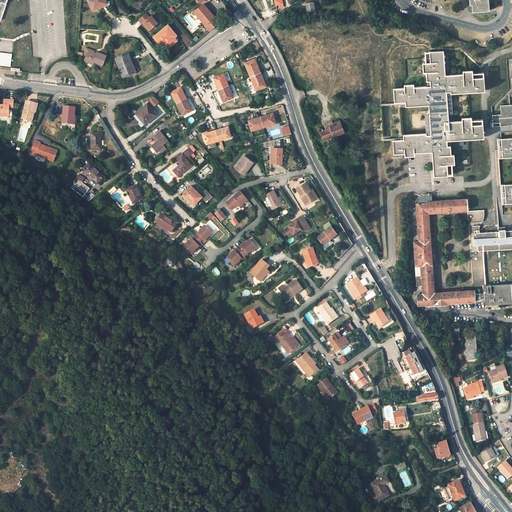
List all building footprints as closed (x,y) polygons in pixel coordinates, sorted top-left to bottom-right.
[(105,0),(87,0),(93,10),(107,3),(105,0)] [(489,10),(488,0),(468,0),(469,4),(471,4),(472,11),(489,10)] [(313,2),(305,4),(308,15),(315,14),(313,2)] [(210,31),(219,23),(203,4),(201,5),(194,12),(210,31)] [(153,14),(151,16),(147,12),(138,19),(149,32),(160,23),(153,14)] [(163,42),(165,45),(167,47),(175,40),(173,37),(171,35),(173,33),(168,26),(154,37),(160,44),(163,42)] [(13,41),(0,39),(0,64),(10,65),(13,41)] [(404,88),(393,89),(394,103),(406,102),(406,107),(428,105),(431,135),(426,136),(426,134),(403,135),(404,140),(393,141),(394,155),(405,154),(405,157),(414,156),(414,153),(432,151),(434,176),(448,175),(447,165),(454,163),(454,154),(451,154),(450,146),(447,146),(447,140),(484,138),(483,124),(472,125),(471,117),(462,118),(462,121),(448,122),(446,92),(451,91),(451,93),(485,91),(484,77),(473,77),(472,70),(462,71),(462,74),(445,75),(443,51),(425,52),(425,62),(422,63),(423,73),(426,72),(427,82),(430,81),(430,86),(414,87),(414,84),(404,85),(404,88)] [(97,52),(97,53),(96,55),(92,54),(88,52),(84,62),(93,65),(94,62),(102,65),(106,56),(97,52)] [(116,58),(122,76),(134,72),(129,60),(131,59),(128,54),(116,58)] [(260,72),(258,66),(256,66),(254,59),(244,63),(250,77),(260,72)] [(492,127),(511,125),(511,62),(511,63),(511,71),(511,104),(500,105),(501,114),(492,115),(492,127)] [(262,80),(263,79),(260,72),(250,77),(255,91),(264,87),(262,80)] [(223,74),(216,77),(219,85),(216,86),(218,90),(228,86),(223,74)] [(218,90),(220,95),(222,94),(225,101),(233,98),(228,86),(218,90)] [(177,104),(187,99),(184,95),(183,96),(179,88),(171,93),(177,104)] [(0,104),(0,115),(9,116),(10,107),(14,108),(15,100),(5,99),(5,105),(0,104)] [(183,115),(191,111),(187,104),(189,103),(187,99),(177,104),(183,115)] [(302,102),(307,117),(314,114),(309,100),(302,102)] [(27,101),(23,119),(33,121),(35,112),(37,112),(39,104),(27,101)] [(135,113),(144,125),(156,115),(148,105),(141,111),(139,110),(135,113)] [(73,124),(74,116),(74,107),(63,106),(62,123),(68,124),(73,124)] [(261,117),(263,127),(276,123),(273,115),(265,117),(265,115),(261,117)] [(261,117),(256,118),(256,120),(249,122),(251,130),(263,127),(261,117)] [(312,130),(319,127),(317,121),(310,124),(312,130)] [(340,121),(333,124),(332,121),(324,124),(325,127),(318,130),(322,141),(327,139),(328,141),(330,141),(339,138),(339,136),(339,134),(344,132),(340,121)] [(282,127),(284,135),(292,134),(290,125),(282,127)] [(231,137),(229,129),(221,131),(221,129),(216,130),(219,140),(231,137)] [(216,130),(212,132),(212,133),(204,135),(207,144),(219,140),(216,130)] [(162,152),(166,149),(165,148),(163,145),(168,140),(160,131),(156,134),(160,139),(151,146),(157,153),(161,150),(162,152)] [(90,134),(91,150),(100,149),(100,133),(90,134)] [(511,183),(500,184),(502,204),(511,203),(511,137),(497,139),(498,159),(511,157),(511,183)] [(53,163),(57,152),(47,149),(47,150),(40,147),(41,144),(35,142),(31,153),(37,155),(36,156),(53,163)] [(271,165),(282,165),(282,149),(271,149),(271,165)] [(173,170),(179,177),(192,165),(186,159),(191,154),(187,150),(176,160),(180,164),(173,170)] [(235,168),(245,175),(254,161),(244,154),(235,168)] [(82,172),(97,185),(104,178),(89,164),(82,172)] [(303,197),(307,203),(318,197),(312,187),(310,188),(306,181),(296,187),(301,193),(302,193),(304,196),(303,197)] [(136,186),(127,190),(134,204),(142,199),(136,186)] [(194,205),(202,197),(192,186),(183,195),(194,205)] [(205,197),(203,198),(207,202),(213,196),(207,190),(202,194),(205,197)] [(247,201),(240,191),(226,202),(232,209),(237,204),(241,209),(245,206),(243,204),(247,201)] [(272,210),(281,206),(273,191),(265,196),(272,210)] [(511,284),(490,286),(490,285),(474,286),(474,290),(473,290),(438,293),(437,288),(434,288),(432,265),(431,240),(429,213),(467,210),(466,199),(432,201),(432,194),(429,194),(429,193),(428,193),(428,194),(423,194),(419,200),(419,205),(416,205),(418,236),(413,236),(418,306),(434,304),(434,305),(448,304),(448,303),(475,302),(475,298),(485,297),(485,305),(511,302),(511,284)] [(125,213),(131,208),(127,204),(121,209),(125,213)] [(220,220),(225,217),(220,209),(215,213),(220,220)] [(156,222),(171,231),(177,223),(162,214),(156,222)] [(286,233),(290,238),(301,231),(302,233),(310,228),(303,217),(296,221),(297,223),(289,227),(291,230),(286,233)] [(200,230),(195,235),(190,240),(190,239),(184,245),(191,253),(196,248),(199,245),(200,246),(203,243),(206,240),(205,239),(209,236),(213,232),(205,224),(200,230)] [(480,226),(468,226),(473,290),(474,290),(474,286),(490,285),(490,286),(511,284),(511,230),(505,231),(496,231),(495,225),(486,225),(482,230),(480,230),(480,226)] [(318,239),(324,247),(337,236),(331,228),(318,239)] [(231,253),(227,257),(233,265),(239,261),(239,260),(245,256),(250,252),(251,252),(257,248),(250,239),(246,243),(242,245),(241,244),(238,247),(234,249),(235,250),(231,253)] [(309,268),(317,265),(314,257),(316,257),(313,249),(304,253),(309,268)] [(251,274),(258,280),(262,276),(264,277),(268,272),(267,270),(270,266),(262,260),(251,274)] [(262,276),(258,280),(261,283),(273,268),(270,266),(267,270),(268,272),(264,277),(262,276)] [(211,271),(216,276),(221,272),(216,267),(211,271)] [(364,289),(357,278),(347,285),(350,289),(351,288),(358,299),(369,292),(367,288),(364,289)] [(281,292),(287,299),(294,294),(295,295),(302,289),(296,281),(285,289),(281,292)] [(316,310),(327,326),(336,319),(326,304),(316,310)] [(260,324),(257,318),(253,310),(244,315),(251,329),(260,324)] [(381,310),(373,315),(377,321),(375,321),(380,328),(389,322),(381,310)] [(325,325),(319,328),(323,335),(328,333),(325,325)] [(451,339),(459,339),(459,327),(451,328),(451,339)] [(288,355),(296,349),(290,342),(291,341),(284,331),(274,340),(281,349),(282,348),(288,355)] [(345,347),(340,340),(336,334),(327,341),(336,353),(345,347)] [(465,354),(476,353),(475,334),(465,334),(465,354)] [(406,358),(414,376),(423,371),(414,353),(412,355),(410,351),(404,354),(406,358)] [(297,364),(307,377),(308,376),(310,378),(317,373),(313,368),(315,367),(306,356),(297,364)] [(490,371),(492,381),(500,378),(508,376),(505,365),(497,367),(498,369),(490,371)] [(358,377),(359,375),(361,373),(359,369),(350,376),(360,390),(366,385),(362,379),(360,380),(358,377)] [(409,385),(413,383),(409,374),(405,376),(409,385)] [(460,386),(460,382),(464,381),(463,376),(454,378),(456,386),(460,386)] [(318,387),(329,402),(336,396),(331,389),(332,387),(326,381),(318,387)] [(471,386),(465,388),(468,397),(474,396),(482,393),(482,391),(485,390),(482,381),(471,384),(471,386)] [(436,395),(434,388),(415,394),(417,400),(436,395)] [(428,398),(429,401),(430,406),(439,404),(437,397),(428,398)] [(354,419),(358,427),(372,420),(371,417),(376,414),(373,407),(361,414),(361,415),(354,419)] [(475,424),(484,422),(483,419),(482,420),(482,418),(483,418),(482,413),(479,414),(478,409),(472,411),(475,424)] [(395,424),(405,422),(403,411),(393,413),(394,415),(395,424)] [(484,432),(486,432),(484,422),(475,424),(473,425),(477,441),(486,439),(484,432)] [(437,444),(441,458),(448,456),(444,442),(437,444)] [(496,456),(495,455),(491,448),(493,448),(491,444),(484,448),(485,451),(482,453),(486,461),(496,456)] [(509,479),(511,475),(511,471),(510,470),(511,468),(511,467),(505,460),(498,467),(509,479)] [(406,472),(400,474),(404,487),(412,485),(410,481),(405,482),(403,475),(406,474),(406,472)] [(370,485),(377,500),(390,494),(385,483),(390,481),(387,476),(370,485)] [(448,487),(455,502),(465,497),(458,483),(448,487)]
